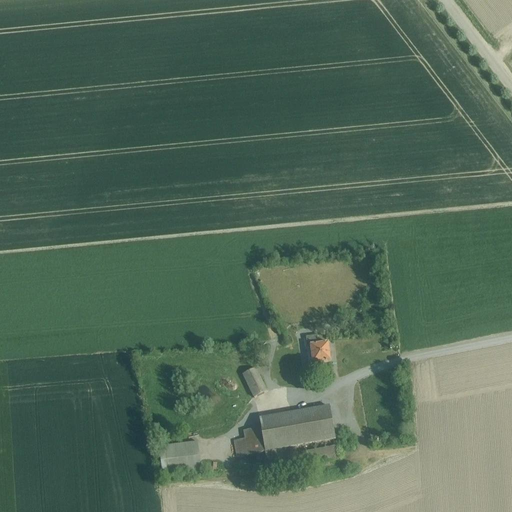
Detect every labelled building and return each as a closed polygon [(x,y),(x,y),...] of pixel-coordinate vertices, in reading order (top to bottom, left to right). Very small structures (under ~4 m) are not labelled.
[(361,326),(360,318),(350,319),(351,327),(361,326)] [(284,330),(279,332),(284,345),(288,344),(284,330)] [(317,336),(306,338),(307,347),(310,346),(312,365),(330,363),(328,344),(318,345),(317,336)] [(255,369),(242,375),(254,399),(266,393),(255,369)] [(337,460),(328,407),(291,414),(290,411),(283,412),(283,415),(259,419),(261,429),(243,432),(244,439),(233,441),(236,457),(265,452),(268,473),(337,460)] [(158,447),(162,477),(201,472),(198,442),(158,447)]
